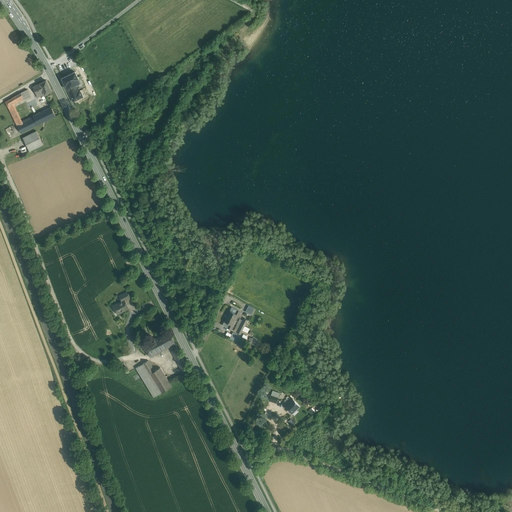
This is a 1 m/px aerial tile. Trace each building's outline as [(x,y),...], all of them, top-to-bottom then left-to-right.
[(75,72),(62,78),(70,95),(78,92),(75,86),(78,84),(80,83),(78,79),(75,72)] [(46,80),(32,87),(38,98),(45,94),(51,91),(46,80)] [(27,90),(21,93),(24,99),(30,96),(27,90)] [(78,92),(70,95),(73,101),(83,97),(80,91),(78,92)] [(24,99),(21,93),(16,96),(19,102),(24,99)] [(16,96),(11,99),(14,105),(19,102),(16,96)] [(14,105),(11,99),(5,102),(16,124),(21,122),(13,105),(14,105)] [(47,109),(33,116),(37,125),(41,123),(40,123),(52,118),(47,109)] [(21,122),(16,124),(21,133),(37,125),(33,116),(21,122)] [(43,144),(36,131),(23,138),(29,151),(43,144)] [(127,292),(119,296),(122,301),(124,300),(124,301),(130,298),(127,292)] [(122,301),(114,305),(117,310),(116,311),(117,313),(119,313),(128,308),(127,305),(126,305),(126,304),(126,303),(124,301),(124,300),(122,301)] [(251,314),(254,308),(248,305),(245,311),(251,314)] [(240,312),(231,307),(227,316),(234,320),(237,316),(238,316),(240,312)] [(234,320),(227,316),(222,325),(231,330),(233,325),(232,324),(234,320)] [(237,332),(240,334),(242,331),(244,327),(245,325),(241,324),(237,332)] [(169,332),(144,345),(150,356),(175,343),(169,332)] [(182,358),(177,348),(171,351),(183,373),(189,370),(182,358)] [(155,371),(148,360),(136,368),(154,397),(172,386),(160,367),(155,371)] [(296,394),(293,391),(292,392),(291,391),(287,395),(287,396),(290,399),(296,394)] [(278,397),(273,395),(271,394),(269,400),(276,403),(278,397)] [(292,399),(291,400),(290,399),(286,403),(284,405),(288,409),(291,412),(295,409),(296,410),(300,406),(292,399)]
